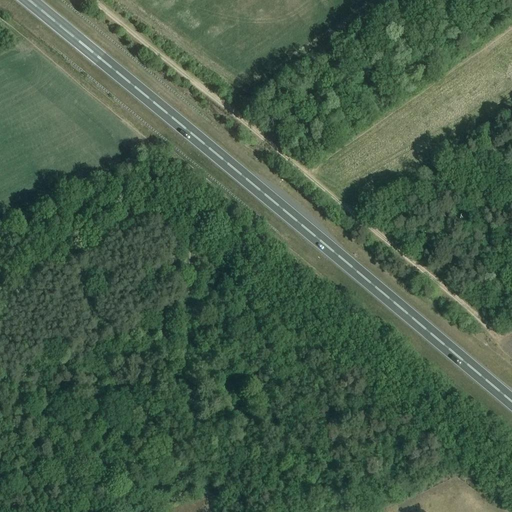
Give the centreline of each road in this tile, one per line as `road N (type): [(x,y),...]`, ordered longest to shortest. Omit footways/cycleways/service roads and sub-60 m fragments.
road 1 (trunk): [(511,402),(27,0)]
road 2 (track): [(89,0),(480,317)]
